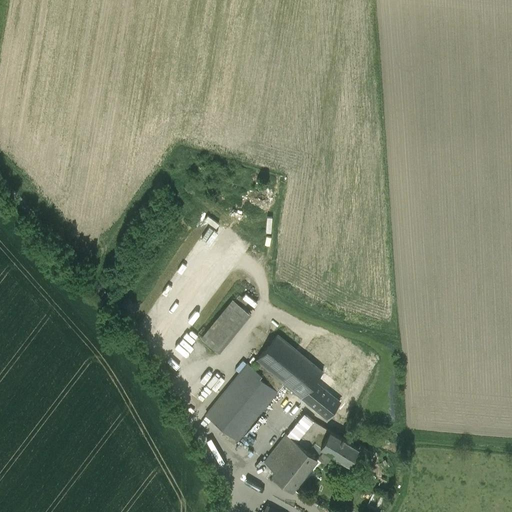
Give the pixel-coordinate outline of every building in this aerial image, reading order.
[(233,299),(201,338),(217,351),(248,312),(233,299)] [(277,300),(275,305),(290,312),(292,307),(277,300)] [(279,336),(298,351),(304,343),(286,328),(279,336)] [(279,336),(276,334),(256,359),(284,382),(302,397),(308,389),(323,371),(298,351),(279,336)] [(323,342),(320,343),(318,344),(317,344),(316,345),(315,346),(314,347),(314,349),(313,350),(313,351),(313,353),(313,354),(313,355),(314,357),(314,358),(315,359),(316,360),(317,361),(319,362),(320,362),(323,363),(326,362),(328,362),(330,361),(331,359),(332,358),(333,356),(333,355),(333,352),(333,351),(333,350),(333,349),(332,347),(330,345),(329,344),(328,343),(326,343),(323,342)] [(256,359),(251,366),(247,363),(206,414),(237,440),(284,382),(256,359)] [(348,363),(320,399),(308,389),(302,397),(326,416),(361,374),(348,363)] [(305,413),(287,433),(296,441),(313,420),(305,413)] [(275,471),(273,473),(292,488),(316,458),(317,458),(324,449),(320,446),(330,430),(313,420),(296,441),(297,442),(275,471)] [(357,447),(330,430),(320,446),(324,449),(355,467),(367,448),(360,443),(357,447)] [(287,433),(264,462),(275,471),(297,442),(296,441),(287,433)]
